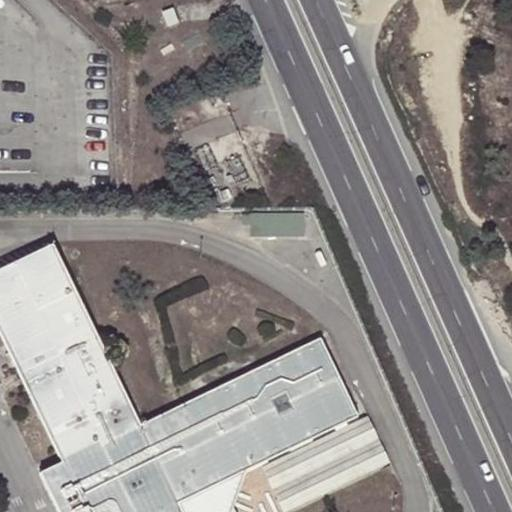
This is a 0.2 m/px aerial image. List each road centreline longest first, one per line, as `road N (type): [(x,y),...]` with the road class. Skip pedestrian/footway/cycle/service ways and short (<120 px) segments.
road 1 (trunk): [(265,0),(492,511)]
road 2 (trunk): [(456,309),(316,0)]
road 3 (track): [(454,146),(435,0)]
road 4 (trunk): [(511,435),(456,309)]
